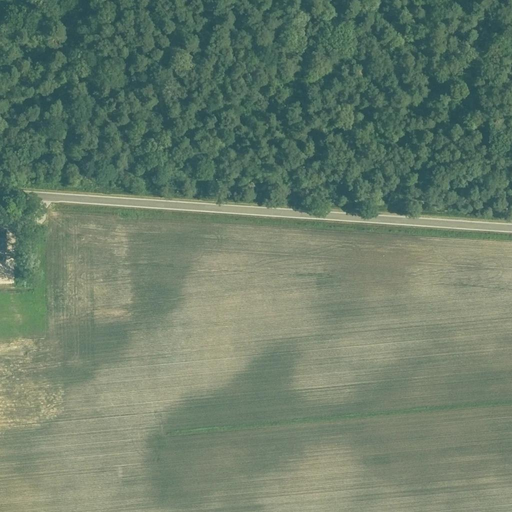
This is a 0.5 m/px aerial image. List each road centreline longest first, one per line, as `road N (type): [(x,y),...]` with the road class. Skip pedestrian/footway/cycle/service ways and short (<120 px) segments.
road 1 (unclassified): [(0,193),(511,229)]
road 2 (track): [(0,97),(22,84),(91,0)]
